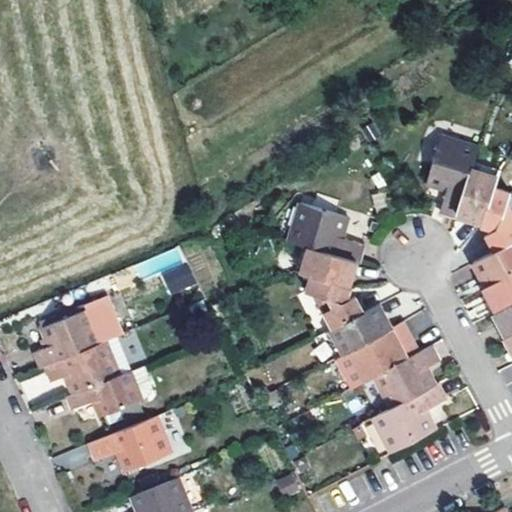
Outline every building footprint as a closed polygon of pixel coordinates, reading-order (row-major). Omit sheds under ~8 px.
[(477,162),(481,148),(443,137),(428,184),(442,189),(443,184),(450,186),(448,190),(442,211),(461,217),(462,214),(466,201),(475,170),(477,162)] [(475,170),(501,178),(503,171),(477,162),(475,170)] [(501,178),(475,170),(466,201),(477,205),(474,218),(473,221),(487,224),(497,189),(501,178)] [(492,235),(500,252),(511,245),(511,223),(511,224),(506,217),(510,203),(511,196),(511,193),(497,189),(487,224),(494,226),(497,232),(492,235)] [(477,205),(466,201),(462,214),(474,218),(477,205)] [(364,244),(343,237),(339,235),(340,229),(345,231),(350,216),(302,202),(290,241),(304,245),(311,247),(357,262),(359,262),(364,244)] [(297,271),(304,273),(311,247),(304,245),(297,271)] [(490,272),(496,284),(511,276),(511,245),(500,252),(478,264),(484,275),(490,272)] [(356,265),(357,262),(311,247),(304,273),(313,276),(333,282),(338,267),(352,271),(354,272),(356,265)] [(171,294),(196,284),(187,263),(162,273),(171,294)] [(338,267),(333,282),(347,286),(352,271),(338,267)] [(484,275),(491,287),(494,286),(496,284),(490,272),(484,275)] [(308,293),(320,296),(334,300),(338,308),(328,312),(337,330),(367,314),(357,297),(351,301),(346,292),(347,286),(333,282),(313,276),(308,293)] [(511,276),(496,284),(494,286),(500,297),(494,299),(501,311),(504,310),(511,305),(511,276)] [(488,289),(494,299),(500,297),(494,286),(491,287),(488,289)] [(129,336),(113,296),(82,307),(85,314),(59,323),(56,317),(45,321),(54,346),(40,352),(47,368),(53,366),(111,344),(129,336)] [(320,296),(328,312),(338,308),(334,300),(320,296)] [(383,306),(367,314),(337,330),(334,332),(347,356),(353,352),(390,332),(384,322),(390,319),(383,306)] [(82,307),(56,317),(59,323),(85,314),(82,307)] [(499,313),(506,325),(511,322),(504,310),(501,311),(499,313)] [(395,329),(390,319),(384,322),(390,332),(395,329)] [(390,332),(353,352),(369,382),(378,377),(423,354),(416,341),(405,347),(398,351),(395,346),(402,342),(395,329),(390,332)] [(334,332),(329,335),(341,358),(347,356),(334,332)] [(398,351),(405,347),(402,342),(395,346),(398,351)] [(111,344),(53,366),(59,381),(73,376),(81,394),(124,377),(111,344)] [(436,347),(423,354),(378,377),(395,410),(439,387),(433,375),(427,378),(425,374),(430,371),(444,363),(436,347)] [(135,373),(124,377),(81,394),(74,397),(79,410),(103,401),(109,416),(146,402),(135,373)] [(377,419),(396,454),(440,431),(433,418),(429,420),(427,415),(431,413),(450,403),(441,386),(439,387),(395,410),(377,419)] [(161,417),(94,443),(101,460),(122,453),(129,472),(175,454),(161,417)] [(292,473),(276,480),(282,495),(298,489),(292,473)] [(197,511),(185,477),(137,496),(142,511),(197,511)] [(509,511),(504,502),(485,511),(509,511)]
